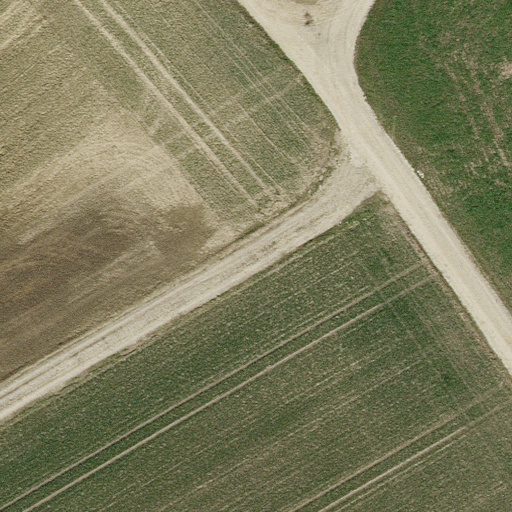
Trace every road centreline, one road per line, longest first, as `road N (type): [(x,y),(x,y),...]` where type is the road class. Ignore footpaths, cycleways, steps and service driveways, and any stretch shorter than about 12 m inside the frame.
road 1 (track): [(377,142),(355,175),(300,224),(0,402)]
road 2 (track): [(260,0),(344,93),(511,340)]
